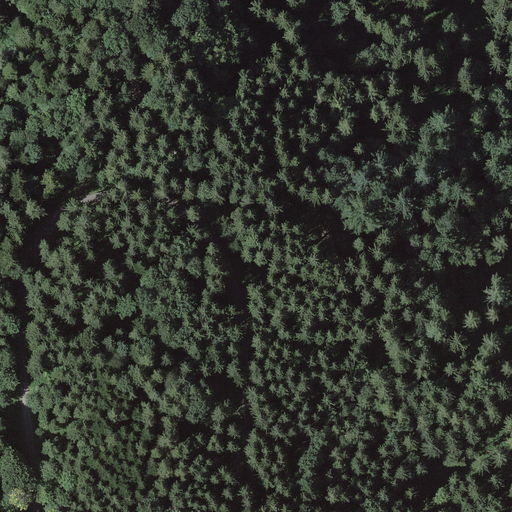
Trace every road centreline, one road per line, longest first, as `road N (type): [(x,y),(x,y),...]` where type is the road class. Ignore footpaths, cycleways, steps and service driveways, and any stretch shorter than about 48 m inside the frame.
road 1 (track): [(209,230),(196,189),(134,96),(112,0)]
road 2 (track): [(367,0),(438,19),(469,38),(511,110)]
road 3 (track): [(134,96),(111,149),(63,212)]
